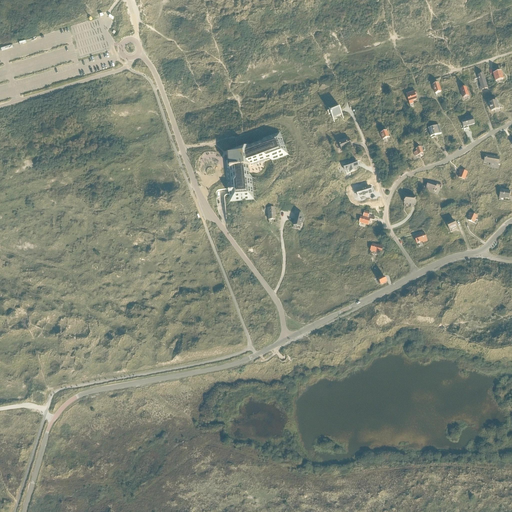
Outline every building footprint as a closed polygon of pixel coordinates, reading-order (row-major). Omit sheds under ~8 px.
[(503,80),(501,72),(493,74),(496,82),(503,80)] [(487,89),(483,75),(478,76),(481,87),(480,88),(481,91),(487,89)] [(466,88),(460,90),(463,98),(468,97),(466,88)] [(414,93),(414,92),(406,95),(410,105),(413,104),(412,101),(416,100),(415,96),(416,95),(415,92),(414,93)] [(499,109),(496,101),(489,104),(491,112),(499,109)] [(338,106),(331,109),(335,118),(342,115),(338,106)] [(468,129),(467,126),(474,124),(472,117),(465,119),(466,120),(462,122),(464,130),(468,129)] [(439,126),(428,129),(431,137),(441,134),(439,126)] [(380,134),(383,140),(389,138),(387,132),(380,134)] [(247,180),(246,167),(251,167),(285,155),(279,136),(264,142),(265,144),(247,151),(246,147),(230,153),(231,154),(230,155),(228,155),(228,159),(230,159),(231,168),(229,168),(229,169),(232,169),(234,189),(228,189),(228,194),(232,194),(232,200),(251,198),(250,179),(247,180)] [(338,143),(341,150),(351,146),(349,139),(338,143)] [(414,153),(415,157),(423,154),(421,148),(416,150),(417,152),(414,153)] [(499,158),(485,156),(484,161),(489,162),(488,166),(497,168),(499,158)] [(356,162),(343,166),(345,171),(346,174),(356,171),(355,168),(357,167),(356,165),(357,164),(356,162)] [(459,178),(464,180),(467,173),(460,170),(458,173),(460,174),(459,178)] [(437,182),(436,185),(429,182),(426,189),(434,192),(436,186),(440,187),(441,184),(437,182)] [(370,188),(357,192),(358,199),(366,196),(366,197),(366,198),(369,197),(369,196),(368,194),(371,193),(371,191),(370,188)] [(501,190),(499,199),(505,200),(505,199),(509,200),(510,192),(501,190)] [(415,205),(415,197),(405,196),(404,204),(415,205)] [(268,209),(268,220),(275,220),(275,216),(276,216),(276,211),(275,211),(274,208),(268,209)] [(370,220),(374,221),(375,218),(370,217),(369,218),(368,218),(369,213),(365,212),(363,217),(364,217),(364,218),(361,217),(359,223),(368,226),(370,220)] [(468,221),(474,224),(477,217),(469,213),(468,216),(470,217),(468,221)] [(296,214),(294,226),(300,228),(301,224),(302,224),(304,219),(302,219),(303,216),(296,214)] [(457,227),(454,220),(446,224),(450,231),(457,227)] [(419,234),(419,235),(415,237),(417,244),(422,242),(423,243),(427,242),(424,232),(419,234)] [(373,244),(372,245),(370,252),(381,254),(383,246),(381,245),(380,247),(374,245),(375,244),(373,244)] [(381,285),(387,282),(384,277),(381,279),(381,278),(378,279),(379,280),(378,281),(381,285)]
